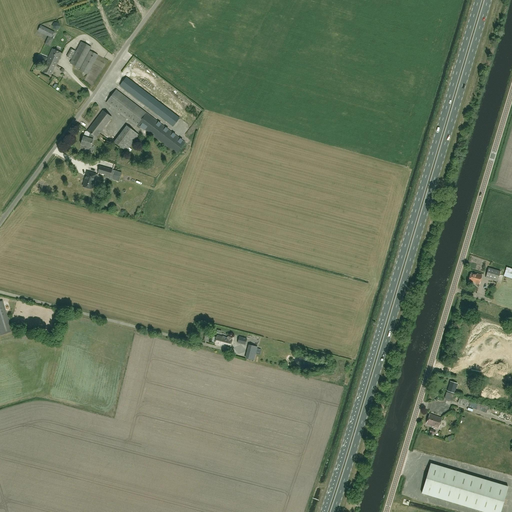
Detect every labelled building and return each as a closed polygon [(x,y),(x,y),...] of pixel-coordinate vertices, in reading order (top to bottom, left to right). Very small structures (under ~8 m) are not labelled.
[(54,32),(41,25),(38,31),(51,38),(54,32)] [(70,63),(79,68),(91,47),(81,42),(70,63)] [(52,61),(52,60),(54,61),(53,63),(56,65),(57,65),(62,54),(52,49),(47,59),(52,61)] [(75,51),(71,49),(67,57),(71,59),(75,51)] [(80,71),(87,75),(97,55),(90,51),(80,71)] [(52,61),(47,59),(47,60),(48,60),(43,71),(51,75),(56,65),(53,63),(54,61),(52,60),(52,61)] [(126,77),(120,86),(173,126),(180,118),(126,77)] [(106,103),(139,128),(140,126),(143,129),(176,154),(184,143),(116,90),(106,103)] [(81,144),(85,146),(85,147),(86,149),(88,149),(89,149),(90,147),(91,147),(93,139),(94,136),(96,138),(112,117),(103,111),(87,131),(90,133),(88,138),(83,136),(81,144)] [(177,128),(182,133),(187,128),(182,123),(177,128)] [(114,142),(126,151),(139,135),(126,125),(114,142)] [(115,171),(100,166),(98,173),(105,175),(104,177),(112,179),(115,171)] [(87,171),(85,179),(83,187),(91,189),(93,184),(96,174),(87,171)] [(500,271),(488,268),(485,277),(497,281),(500,271)] [(477,274),(477,275),(471,273),(469,280),(473,282),(473,283),(479,284),(482,275),(477,274)] [(0,335),(12,332),(2,301),(0,301),(0,335)] [(230,347),(232,341),(232,340),(232,338),(228,337),(228,338),(218,336),(217,338),(214,337),(213,341),(216,342),(215,345),(226,347),(226,346),(230,347)] [(447,391),(454,393),(457,383),(450,381),(447,391)] [(458,403),(484,412),(486,413),(488,406),(486,406),(460,397),(458,403)] [(438,428),(442,418),(430,414),(426,423),(438,428)] [(484,511),(499,511),(508,486),(431,463),(422,493),(484,511)]
